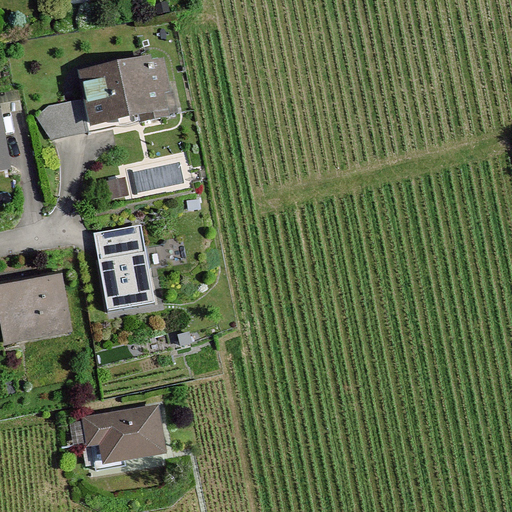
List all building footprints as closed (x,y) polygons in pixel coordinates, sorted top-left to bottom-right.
[(78,77),(90,132),(140,121),(142,129),(170,123),(156,60),(78,77)] [(0,170),(9,169),(0,115),(0,170)] [(150,221),(98,230),(114,311),(165,301),(150,221)] [(78,271),(6,285),(17,345),(90,330),(78,271)] [(163,397),(89,416),(103,470),(177,451),(163,397)]
